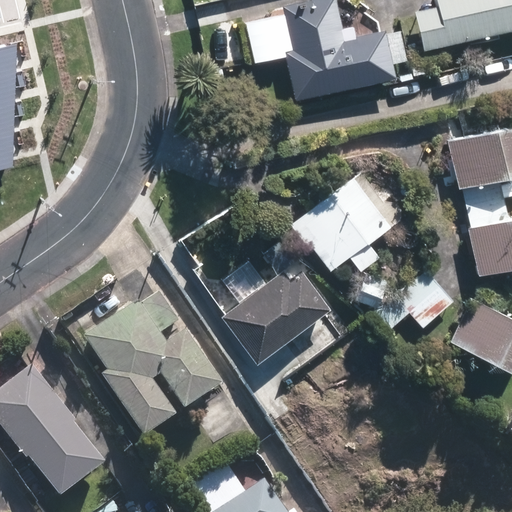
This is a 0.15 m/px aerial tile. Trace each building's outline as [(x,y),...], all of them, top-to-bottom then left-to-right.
[(511,27),(511,0),(410,0),(422,48),(511,27)] [(293,54),(285,55),(293,98),(387,79),(384,63),(401,59),(397,35),(337,47),(328,1),(284,9),(293,54)] [(0,48),(9,45),(0,16),(0,48)] [(0,128),(19,115),(0,88),(0,128)] [(511,157),(505,125),(447,138),(457,181),(511,168),(511,157)] [(389,215),(355,171),(292,218),(325,263),(389,215)] [(511,212),(467,223),(477,269),(511,261),(511,212)] [(279,268),(220,312),(291,407),(359,356),(295,271),(286,277),(279,268)] [(448,299),(425,271),(378,308),(388,320),(408,305),(421,320),(448,299)] [(381,279),(363,273),(355,296),(373,302),(381,279)] [(151,292),(85,337),(106,368),(100,373),(139,431),(166,413),(142,377),(153,370),(177,405),(212,382),(179,332),(160,345),(152,332),(170,320),(151,292)] [(511,364),(511,311),(476,293),(455,336),(511,364)] [(30,372),(0,394),(0,425),(25,459),(70,425),(30,372)] [(75,452),(42,477),(53,491),(85,466),(75,452)] [(215,511),(275,511),(259,485),(215,511)]
